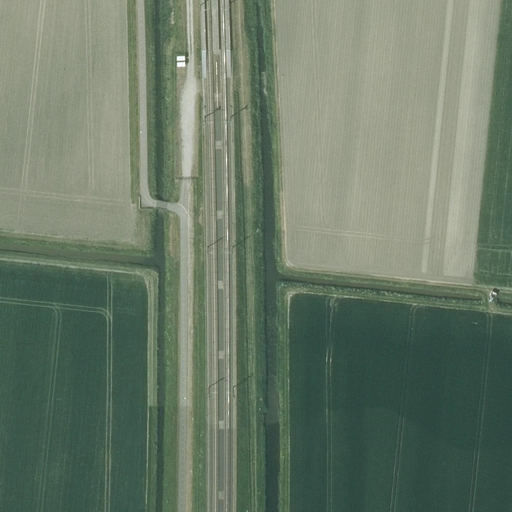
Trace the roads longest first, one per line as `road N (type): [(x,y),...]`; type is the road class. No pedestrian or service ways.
road 1 (track): [(255,511),(238,0)]
road 2 (track): [(189,0),(183,180)]
